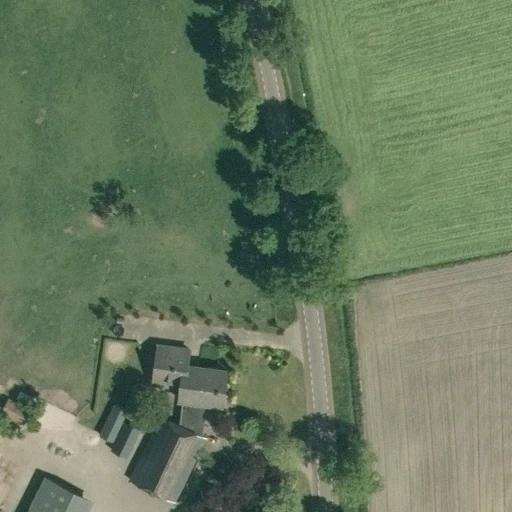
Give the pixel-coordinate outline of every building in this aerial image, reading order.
[(124,335),(146,336),(147,319),(124,318),(124,335)] [(189,350),(157,346),(153,380),(167,382),(167,386),(180,388),(179,398),(183,399),(179,425),(202,435),(207,403),(223,405),(227,371),(187,365),(189,350)] [(0,412),(24,425),(32,409),(9,397),(0,412)] [(113,403),(99,434),(114,441),(129,409),(113,403)] [(206,437),(202,435),(179,425),(160,416),(131,481),(176,502),(206,437)] [(124,420),(114,441),(110,448),(128,457),(141,429),(124,420)] [(33,511),(95,511),(103,495),(51,473),(33,511)]
